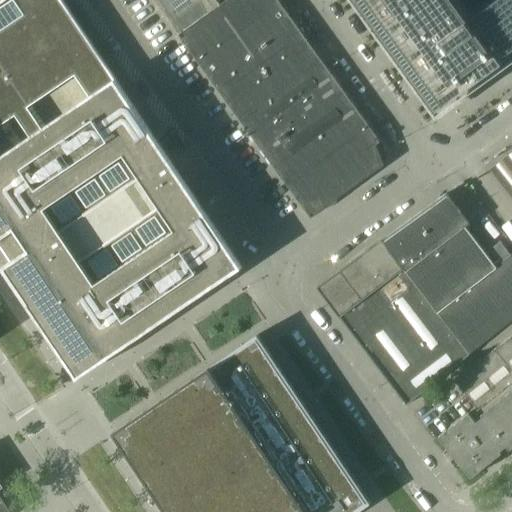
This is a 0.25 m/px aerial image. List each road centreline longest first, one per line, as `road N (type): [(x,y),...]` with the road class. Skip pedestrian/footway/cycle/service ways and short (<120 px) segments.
road 1 (residential): [(293,264),(104,0)]
road 2 (residential): [(273,281),(447,511)]
road 3 (residential): [(43,441),(273,281)]
road 4 (residential): [(434,166),(313,0)]
road 5 (residential): [(293,264),(434,166)]
